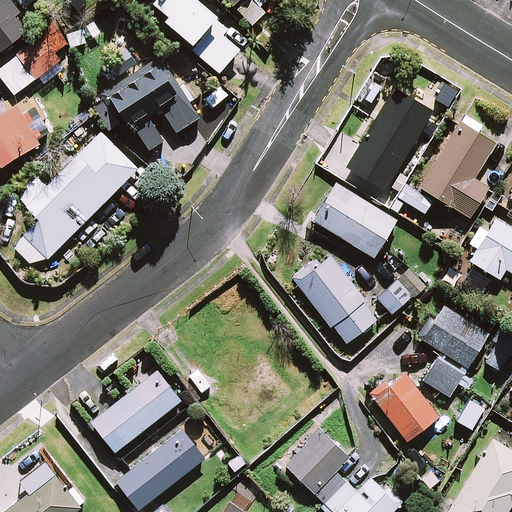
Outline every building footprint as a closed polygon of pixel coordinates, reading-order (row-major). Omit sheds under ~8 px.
[(0,0),(0,51),(31,27),(9,0),(0,0)] [(166,17),(163,21),(193,47),(190,50),(217,73),(238,49),(221,34),(226,28),(193,0),(154,0),(151,4),(166,17)] [(264,11),(252,0),(244,0),(235,9),(250,25),(264,11)] [(66,44),(55,29),(0,68),(0,77),(12,95),(64,59),(58,50),(66,44)] [(198,118),(159,56),(105,91),(130,129),(133,127),(148,150),(164,139),(148,115),(159,108),(175,133),(198,118)] [(432,111),(393,87),(343,166),(382,190),(432,111)] [(0,165),(48,137),(26,99),(14,106),(9,96),(0,101),(0,165)] [(478,133),(482,125),(465,115),(461,122),(459,121),(418,187),(468,218),(487,188),(472,179),(494,143),(478,133)] [(136,168),(100,132),(26,207),(38,219),(23,235),(47,258),(136,168)] [(395,220),(335,184),(313,221),(372,257),(395,220)] [(431,200),(406,184),(397,197),(423,213),(431,200)] [(511,192),(510,195),(511,196),(511,230),(495,220),(469,260),(498,279),(505,268),(511,273),(511,192)] [(378,316),(328,256),(295,283),(345,343),(378,316)] [(423,285),(409,268),(376,297),(391,314),(423,285)] [(487,333),(442,305),(433,319),(428,316),(416,336),(441,351),(423,380),(448,396),(487,333)] [(511,345),(511,334),(502,328),(483,360),(499,369),(511,345)] [(210,399),(235,428),(238,425),(243,431),(251,425),(246,419),(266,402),(271,408),(293,390),(264,355),(210,399)] [(181,401),(156,370),(90,422),(115,453),(181,401)] [(437,416),(401,370),(370,395),(406,440),(437,416)] [(208,454),(186,426),(116,482),(137,510),(208,454)] [(319,429),(284,464),(323,503),(319,508),(322,511),(390,511),(400,502),(387,489),(383,492),(368,478),(355,491),(334,471),(348,457),(319,429)] [(503,511),(511,498),(511,449),(491,437),(447,511),(503,511)] [(69,511),(85,500),(73,484),(67,489),(52,471),(0,511),(69,511)] [(239,511),(228,503),(221,511),(239,511)]
